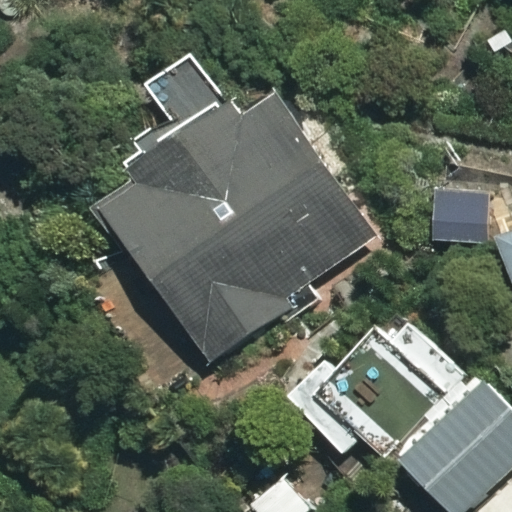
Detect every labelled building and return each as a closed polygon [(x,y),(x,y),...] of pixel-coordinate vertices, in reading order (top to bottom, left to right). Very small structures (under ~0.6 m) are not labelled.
[(151,159),(174,197),(140,217),(233,375),(280,347),(263,319),(394,242),(317,112),(269,141),(220,58),(168,89),(195,133),(151,159)] [(511,205),(452,201),(447,253),(511,257),(511,205)] [(402,465),(486,387),(424,320),(359,381),(345,367),(296,413),(349,471),(381,442),(402,465)] [(506,511),(511,507),(511,403),(431,474),(463,511),(506,511)] [(329,511),(305,481),(267,511),(268,511),(329,511)]
